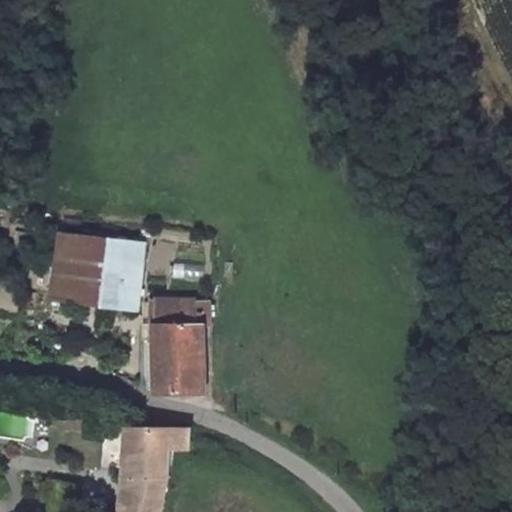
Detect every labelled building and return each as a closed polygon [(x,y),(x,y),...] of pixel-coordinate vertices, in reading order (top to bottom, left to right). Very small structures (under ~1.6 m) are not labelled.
[(70,219),(58,282),(141,297),(153,235),(70,219)] [(213,324),(214,298),(161,294),(156,388),(159,389),(204,391),(206,324),(213,324)] [(126,429),(120,511),(160,511),(172,449),(186,448),(184,429),(126,429)] [(204,443),(201,461),(220,464),(222,446),(204,443)] [(51,480),(48,506),(65,508),(68,482),(51,480)]
